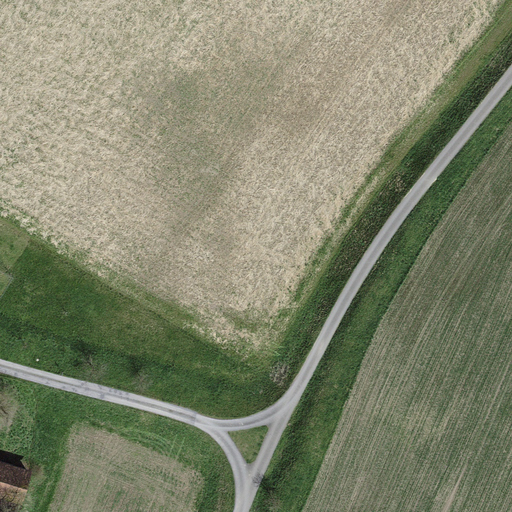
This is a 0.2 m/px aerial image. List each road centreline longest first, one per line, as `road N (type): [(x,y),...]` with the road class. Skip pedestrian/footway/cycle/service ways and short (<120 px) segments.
road 1 (unclassified): [(260,442),(420,188),(511,67)]
road 2 (unclassified): [(260,442),(0,366)]
